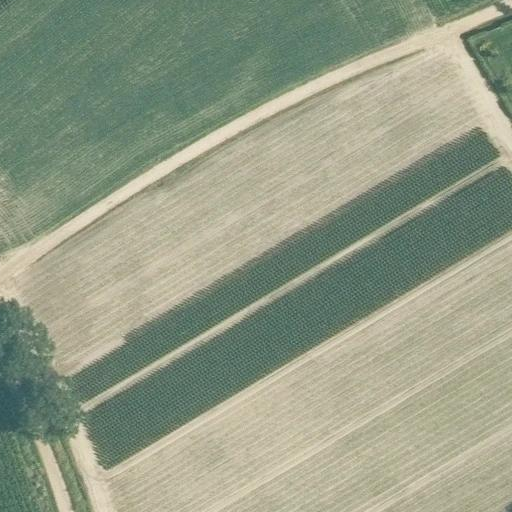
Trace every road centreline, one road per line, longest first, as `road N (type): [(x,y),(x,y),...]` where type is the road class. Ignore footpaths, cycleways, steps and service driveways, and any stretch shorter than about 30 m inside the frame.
road 1 (track): [(0,276),(272,108),(511,5)]
road 2 (track): [(67,511),(0,356)]
